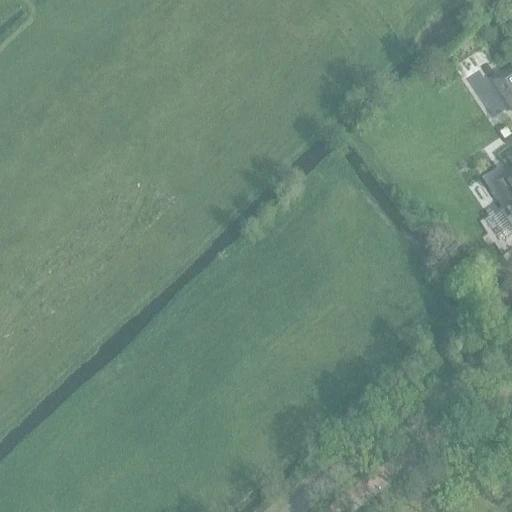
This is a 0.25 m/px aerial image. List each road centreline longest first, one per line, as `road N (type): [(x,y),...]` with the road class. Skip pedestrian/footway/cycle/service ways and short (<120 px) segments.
road 1 (unknown): [(511,329),(267,511)]
road 2 (residential): [(511,357),(290,511)]
